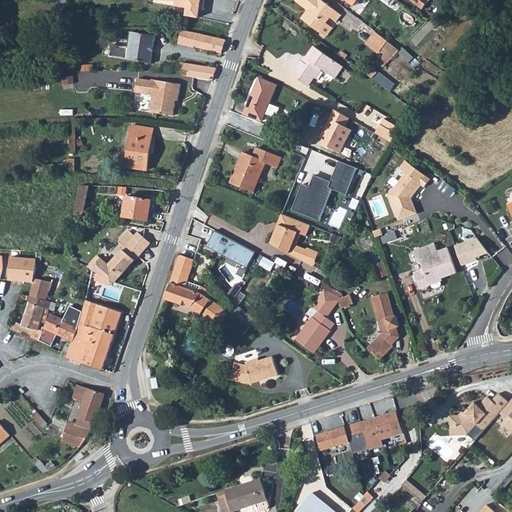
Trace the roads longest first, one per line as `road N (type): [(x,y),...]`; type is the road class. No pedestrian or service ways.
road 1 (secondary): [(254,0),(126,388)]
road 2 (secondary): [(479,355),(207,438),(162,440)]
